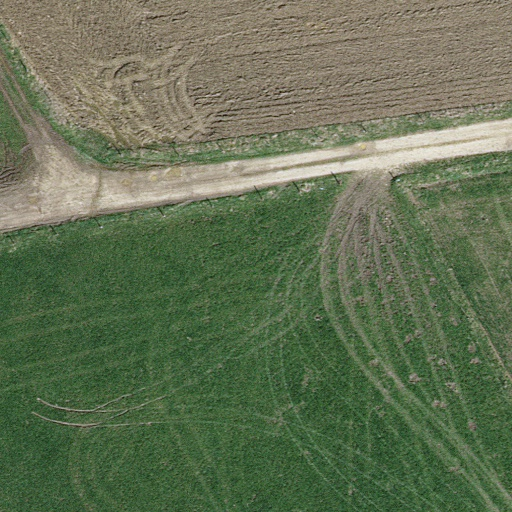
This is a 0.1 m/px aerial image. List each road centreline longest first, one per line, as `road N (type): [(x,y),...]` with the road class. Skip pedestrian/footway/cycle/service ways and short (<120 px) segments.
road 1 (track): [(0,217),(511,131)]
road 2 (track): [(82,201),(0,69)]
